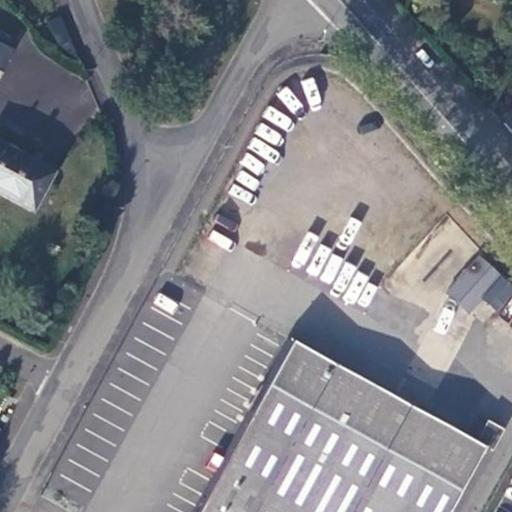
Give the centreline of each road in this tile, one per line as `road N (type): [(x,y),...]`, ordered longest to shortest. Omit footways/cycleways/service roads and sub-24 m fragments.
road 1 (tertiary): [(345,0),(511,192)]
road 2 (unclassified): [(64,382),(176,183)]
road 3 (residential): [(176,183),(268,40),(305,0)]
road 4 (residential): [(85,0),(146,139),(176,183)]
